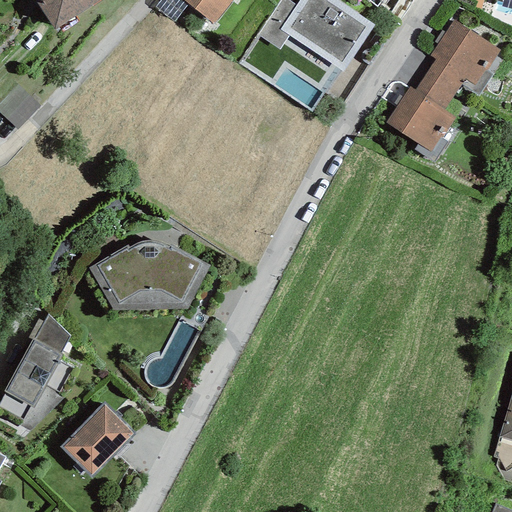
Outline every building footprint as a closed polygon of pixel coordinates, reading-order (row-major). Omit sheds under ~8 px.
[(34,0),(55,30),(98,0),(34,0)] [(174,23),(188,4),(183,0),(161,0),(155,8),(174,23)] [(232,0),(183,0),(188,4),(213,24),(232,0)] [(297,5),(288,0),(282,0),(259,35),(280,49),(289,36),(280,30),(297,5)] [(374,25),(336,0),(300,0),(297,5),(280,30),(289,36),(342,73),(374,25)] [(487,70),(500,51),(455,21),(432,55),(438,59),(417,91),(444,109),(460,84),(465,78),(474,84),(484,69),(487,70)] [(478,96),(493,74),(487,70),(484,69),(474,84),(465,78),(460,84),(478,96)] [(0,114),(17,131),(41,107),(19,86),(0,104),(0,114)] [(409,88),(386,123),(430,152),(440,137),(442,138),(455,118),(444,109),(417,91),(409,88)] [(88,268),(112,311),(187,309),(209,266),(170,244),(168,247),(160,242),(153,240),(147,241),(142,241),(137,244),(133,246),(129,247),(127,245),(88,268)] [(59,355),(70,336),(48,314),(43,322),(38,319),(27,338),(32,341),(59,355)] [(31,406),(34,408),(62,356),(59,355),(32,341),(4,392),(6,393),(31,406)] [(511,391),(499,437),(511,440),(511,391)] [(0,403),(0,408),(23,420),(31,406),(6,393),(0,403)] [(135,434),(104,402),(60,447),(91,479),(135,434)] [(511,440),(499,437),(494,457),(499,459),(506,472),(510,469),(511,467),(511,440)]
